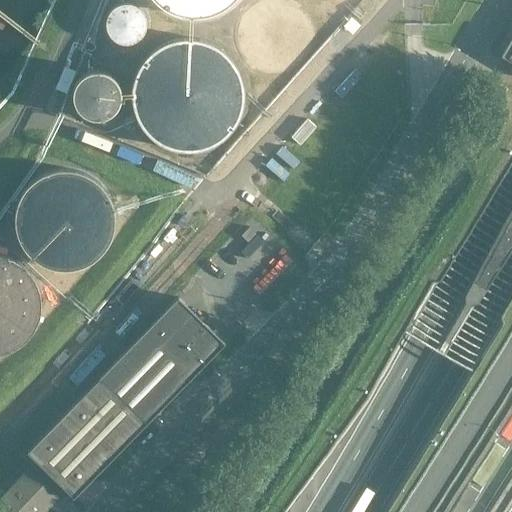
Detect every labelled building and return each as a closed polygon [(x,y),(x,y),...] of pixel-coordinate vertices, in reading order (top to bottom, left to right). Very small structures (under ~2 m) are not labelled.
[(153,0),(155,1),(159,5),(162,7),(165,9),(170,12),(176,14),(181,15),(186,16),(192,17),(198,16),(203,16),(209,15),(214,13),(219,10),(222,9),(224,8),(229,4),(233,1),(233,0),(153,0)] [(112,8),(110,10),(109,11),(108,13),(107,15),(106,16),(106,18),(105,20),(105,22),(105,25),(105,28),(106,30),(107,32),(108,34),(109,36),(111,37),(112,39),(115,41),(117,42),(119,43),(121,43),(123,44),(125,44),(128,44),(130,43),(132,43),(134,42),(136,41),(138,40),(140,37),(142,36),(143,34),(144,32),(145,30),(146,28),(146,25),(146,24),(146,21),(146,20),(145,18),(144,14),(143,13),(142,11),(141,10),(139,8),(138,7),(136,5),(133,4),(129,3),(126,3),(123,3),(119,4),(117,5),(115,6),(112,8)] [(511,36),(511,38),(508,44),(501,56),(511,62),(511,36)] [(140,62),(138,66),(138,67),(136,71),(135,73),(134,76),(133,80),(132,83),(131,87),(131,89),(131,95),(131,96),(131,100),(132,104),(132,106),(133,109),(134,113),(135,116),(136,118),(138,122),(139,123),(141,126),(143,129),(147,133),(151,137),(154,139),(157,142),(162,144),(167,146),(173,148),(178,149),(182,150),(186,150),(192,150),(197,149),(201,148),(204,147),(208,146),(211,144),(216,141),(219,139),(221,138),(225,134),(229,130),(231,127),(233,124),(235,121),(237,118),(239,113),(241,107),(241,105),(242,102),(242,100),(242,96),(242,92),(242,87),(241,83),(241,81),(240,78),(239,74),(238,72),(237,71),(236,67),(234,64),(232,61),(228,57),(224,53),(221,50),(218,48),(213,45),(208,43),(205,41),(201,40),(196,39),(190,38),(187,38),(181,38),(177,39),(172,40),(168,41),(163,43),(160,45),(156,47),(152,50),(148,54),(144,58),(140,62)] [(98,56),(103,44),(92,40),(87,52),(98,56)] [(75,85),(74,87),(73,89),(72,92),(72,94),(72,97),(73,99),(73,101),(75,105),(76,107),(77,109),(79,111),(80,112),(82,114),(85,116),(87,117),(89,118),(91,118),(94,119),(96,119),(99,119),(101,118),(104,118),(106,117),(108,116),(110,115),(112,113),(114,111),(116,110),(117,107),(119,105),(120,102),(120,99),(121,97),(121,94),(121,92),(120,90),(120,88),(119,86),(118,84),(117,82),(116,80),(114,78),(112,76),(111,75),(109,74),(107,73),(105,72),(101,71),(97,70),(95,71),(92,71),(90,71),(88,72),(84,74),(81,76),(79,77),(78,79),(76,82),(75,85)] [(431,281),(405,329),(475,370),(503,324),(501,316),(511,296),(511,157),(457,248),(439,280),(431,281)] [(109,197),(109,196),(107,193),(104,189),(103,188),(100,184),(96,180),(93,178),(88,175),(85,174),(82,172),(77,171),(72,170),(68,169),(64,169),(59,169),(56,170),(50,171),(47,172),(42,174),(39,176),(35,179),(32,181),(28,185),(27,186),(25,189),(22,192),(20,196),(18,199),(17,203),(16,206),(15,210),(15,213),(14,215),(14,218),(14,224),(15,227),(15,229),(17,234),(17,236),(18,239),(19,241),(21,244),(24,248),(25,250),(27,252),(30,255),(31,256),(34,259),(37,261),(41,263),(46,266),(51,267),(56,268),(62,269),(65,269),(69,269),(74,268),(79,267),(84,265),(89,263),(94,260),(98,256),(99,255),(102,252),(103,251),(105,248),(107,245),(108,244),(109,242),(110,239),(111,236),(113,232),(113,230),(114,227),(114,225),(114,222),(114,220),(114,216),(114,215),(114,211),(113,207),(112,206),(111,202),(111,201),(109,197)] [(0,353),(4,352),(9,351),(14,348),(18,346),(22,343),(26,339),(29,336),(30,335),(33,330),(35,327),(36,326),(38,321),(39,317),(39,315),(40,314),(40,310),(41,306),(41,303),(41,301),(40,299),(40,296),(39,292),(38,287),(37,284),(35,281),(32,276),(30,273),(28,270),(27,269),(23,265),(20,263),(17,261),(13,258),(8,256),(5,255),(0,254),(0,353)] [(192,373),(219,347),(212,340),(199,327),(185,314),(173,302),(26,452),(36,461),(62,487),(72,497),(80,488),(89,480),(146,422),(192,373)] [(43,511),(58,497),(28,469),(0,498),(0,511),(43,511)]
